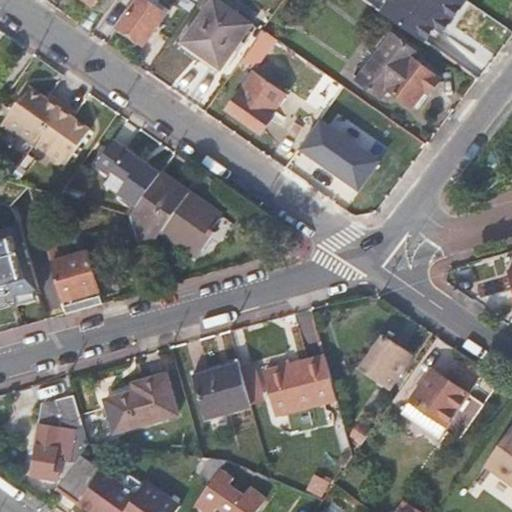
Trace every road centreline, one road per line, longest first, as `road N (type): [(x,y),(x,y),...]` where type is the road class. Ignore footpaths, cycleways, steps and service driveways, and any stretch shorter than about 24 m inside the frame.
road 1 (residential): [(376,257),(3,0)]
road 2 (residential): [(0,364),(376,257)]
road 3 (residential): [(376,257),(511,79)]
road 4 (residential): [(511,353),(376,257)]
road 5 (residential): [(376,257),(511,220)]
